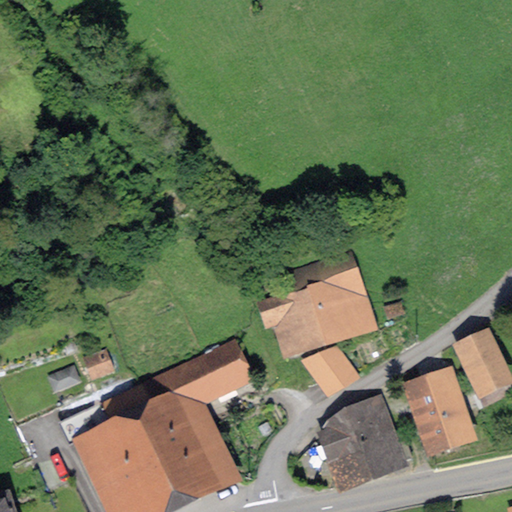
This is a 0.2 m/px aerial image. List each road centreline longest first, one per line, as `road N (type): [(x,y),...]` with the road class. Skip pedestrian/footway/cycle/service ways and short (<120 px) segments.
road 1 (residential): [(279,511),(274,474),(284,445),(452,337),(511,286)]
road 2 (primary): [(511,470),(305,511)]
